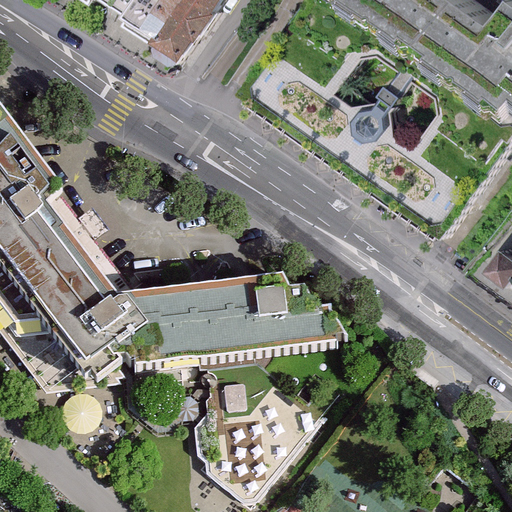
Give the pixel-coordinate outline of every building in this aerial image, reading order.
[(228,0),(117,0),(127,7),(130,19),(163,39),(165,47),(181,56),(187,54),(192,47),(194,48),(208,26),(211,28),(228,0)] [(301,0),(252,94),(464,246),(511,173),(511,118),(450,75),(450,65),(421,46),(403,41),(352,0),(301,0)] [(511,7),(501,0),(352,0),(403,41),(421,46),(450,65),(450,75),(511,118),(511,7)] [(0,326),(45,397),(99,391),(122,372),(129,367),(143,384),(355,354),(335,318),(325,320),(308,295),(297,297),(287,282),(121,303),(55,216),(67,197),(0,106),(0,326)] [(511,255),(497,278),(511,287),(511,255)] [(228,384),(229,409),(249,408),(247,384),(228,384)]
